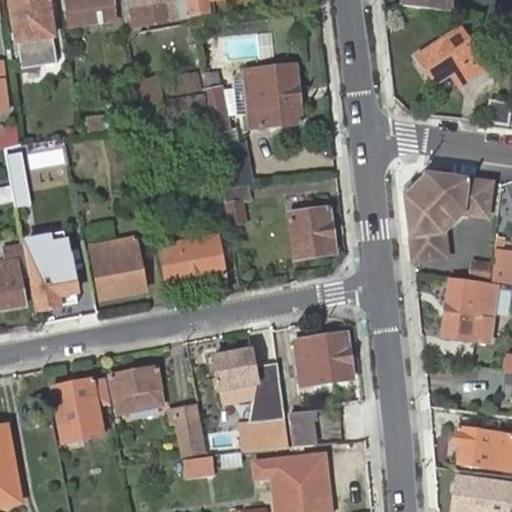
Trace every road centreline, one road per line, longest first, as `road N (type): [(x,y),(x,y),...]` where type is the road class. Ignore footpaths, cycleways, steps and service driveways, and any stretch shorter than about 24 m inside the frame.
road 1 (residential): [(382,288),(0,357)]
road 2 (tertiary): [(382,288),(404,511)]
road 3 (tertiary): [(365,135),(382,288)]
road 4 (residential): [(365,135),(511,151)]
road 5 (tertiary): [(348,0),(365,135)]
